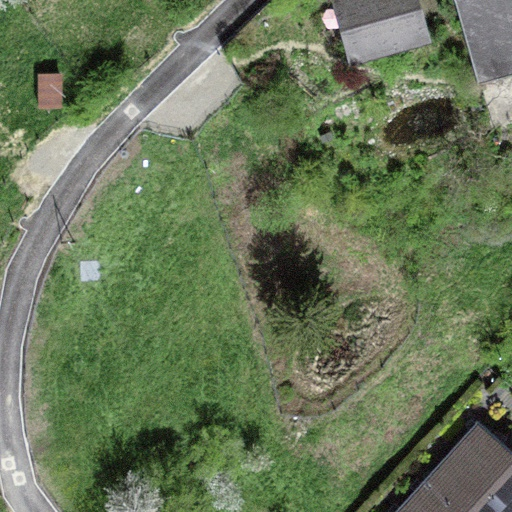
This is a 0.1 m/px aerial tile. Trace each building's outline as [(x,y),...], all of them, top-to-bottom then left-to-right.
[(327,0),(348,75),(435,51),(421,0),(327,0)] [(511,0),(452,0),(479,91),(511,81),(511,0)] [(37,74),(37,112),(61,113),(62,75),(37,74)] [(79,263),(79,246),(59,246),(58,263),(79,263)] [(392,511),(511,511),(511,456),(478,424),(392,511)]
